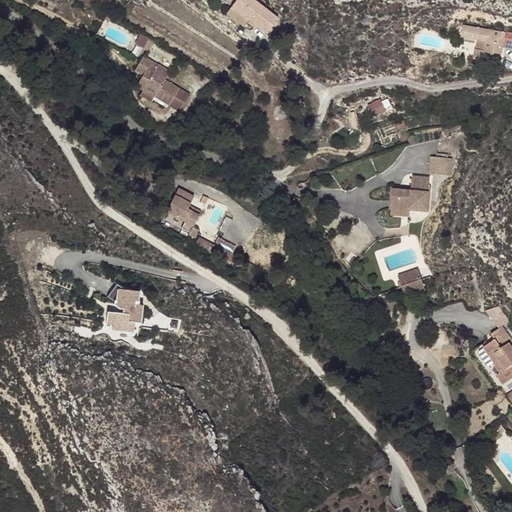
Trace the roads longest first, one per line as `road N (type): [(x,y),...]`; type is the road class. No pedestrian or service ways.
road 1 (residential): [(0,70),(42,119),(85,194),(260,307),(380,436),(426,511)]
road 2 (residential): [(0,7),(57,42),(145,127),(260,169),(286,169)]
road 3 (unknown): [(260,169),(290,189),(363,211),(428,151)]
